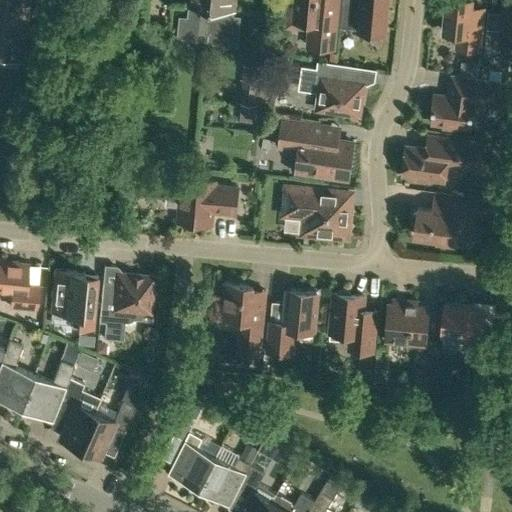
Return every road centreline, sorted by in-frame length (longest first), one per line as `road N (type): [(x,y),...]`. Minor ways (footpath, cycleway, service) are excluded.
road 1 (unclassified): [(377,269),(0,237)]
road 2 (unclassified): [(377,269),(381,132),(415,65),(419,0)]
road 3 (unclassified): [(511,279),(377,269)]
road 4 (unclassified): [(115,511),(0,460)]
